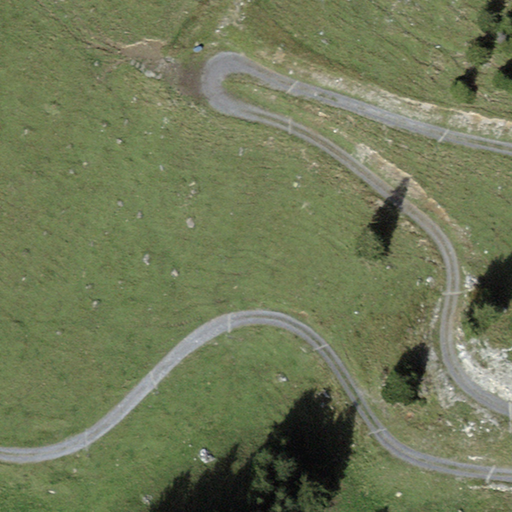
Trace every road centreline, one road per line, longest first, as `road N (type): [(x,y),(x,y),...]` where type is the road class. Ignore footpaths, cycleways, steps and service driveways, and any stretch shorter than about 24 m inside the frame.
road 1 (track): [(511,410),(456,373),(446,332),(451,259),(434,230),(324,143),(217,98),(209,74),(219,64),(236,66),(511,150)]
road 2 (track): [(0,449),(31,455),(73,442),(192,340),(232,319),(266,317),(320,346),(398,450),(511,473)]
